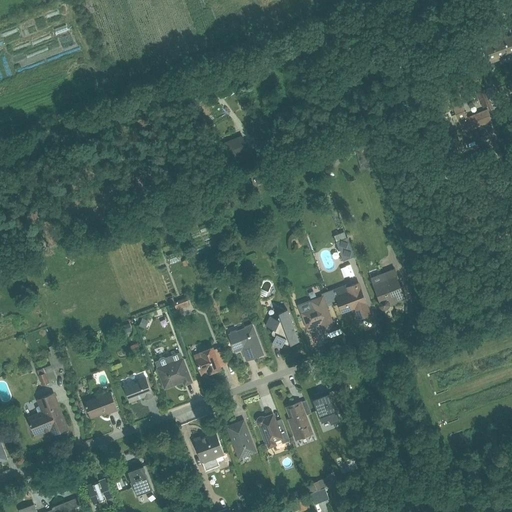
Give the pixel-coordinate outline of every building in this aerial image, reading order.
[(493,64),(511,56),(511,35),(486,45),(493,64)] [(453,115),(462,113),(459,101),(450,103),(453,115)] [(463,133),(492,124),(487,109),(458,119),(463,133)] [(280,151),(290,148),(284,131),(275,135),(280,151)] [(233,165),(251,159),(242,135),(224,142),(233,165)] [(333,242),(335,241),(341,261),(352,258),(344,232),(331,236),(333,242)] [(380,302),(402,293),(392,270),(370,279),(380,302)] [(342,312),(366,304),(359,283),(335,290),(342,312)] [(306,327),(332,318),(324,296),(299,304),(306,327)] [(188,310),(187,300),(175,301),(176,311),(188,310)] [(276,350),(299,341),(288,310),(265,318),(276,350)] [(138,327),(145,329),(148,321),(141,319),(138,327)] [(241,365),(265,356),(252,324),(228,334),(241,365)] [(331,340),(340,334),(337,329),(328,334),(331,340)] [(203,380),(228,370),(218,344),(192,354),(203,380)] [(164,390),(192,381),(182,352),(154,362),(164,390)] [(41,385),(54,381),(50,366),(42,368),(43,373),(38,375),(41,385)] [(130,403),(152,395),(144,372),(122,379),(130,403)] [(91,419),(117,411),(111,390),(84,399),(91,419)] [(322,428),(340,420),(328,392),(310,400),(322,428)] [(52,437),(69,431),(56,394),(34,401),(37,411),(25,415),(33,437),(50,431),(52,437)] [(295,439),(313,434),(302,400),(284,406),(295,439)] [(269,448),(285,442),(274,413),(258,419),(269,448)] [(239,459),(256,452),(243,420),(225,427),(239,459)] [(206,472),(227,465),(217,434),(196,441),(206,472)] [(144,465),(127,470),(135,499),(152,495),(144,465)] [(307,484),(314,505),(328,501),(324,489),(334,486),(330,476),(307,484)] [(94,506),(113,498),(105,477),(86,485),(94,506)] [(307,510),(306,500),(296,500),(296,511),(307,510)]
